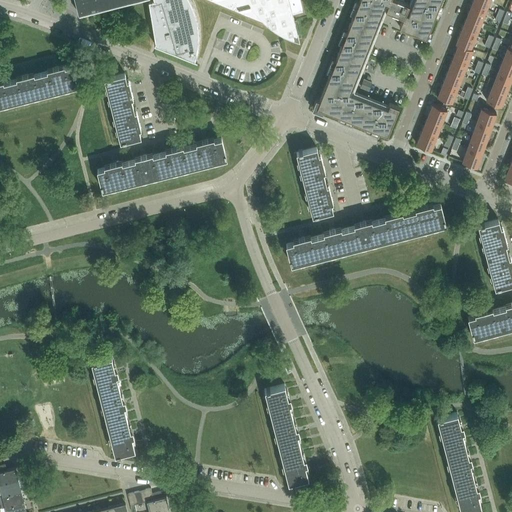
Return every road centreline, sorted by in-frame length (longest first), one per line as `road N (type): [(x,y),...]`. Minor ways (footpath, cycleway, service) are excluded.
road 1 (residential): [(357,509),(0,450)]
road 2 (residential): [(357,509),(338,441),(232,193)]
road 3 (residential): [(285,116),(0,6)]
road 4 (residential): [(0,249),(232,193)]
road 5 (residential): [(393,159),(457,0)]
road 6 (residential): [(285,116),(334,0)]
